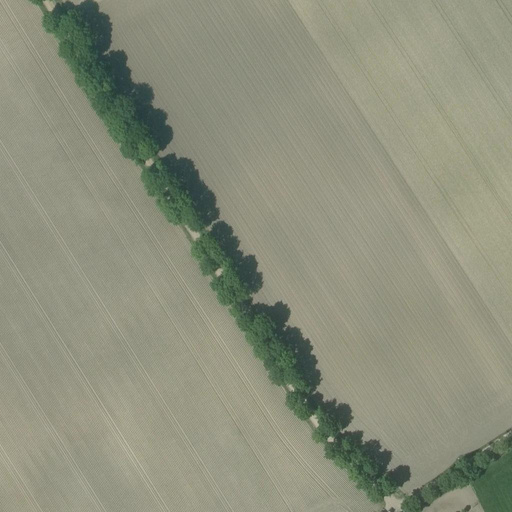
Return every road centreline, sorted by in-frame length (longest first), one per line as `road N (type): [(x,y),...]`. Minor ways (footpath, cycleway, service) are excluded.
road 1 (track): [(54,0),(314,407),(400,505)]
road 2 (track): [(400,505),(511,427)]
